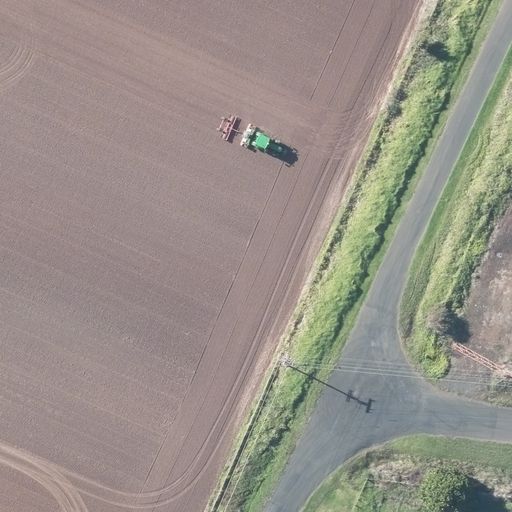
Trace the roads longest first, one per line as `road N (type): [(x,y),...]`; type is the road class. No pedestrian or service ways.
road 1 (unclassified): [(343,386),(511,11)]
road 2 (unclassified): [(511,425),(411,414),(343,386)]
road 3 (unclassified): [(343,386),(281,511)]
